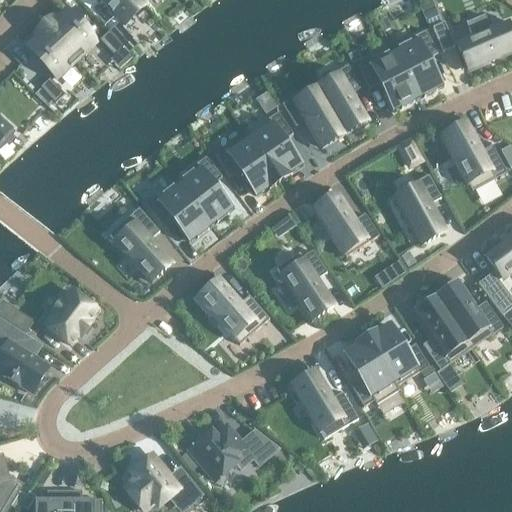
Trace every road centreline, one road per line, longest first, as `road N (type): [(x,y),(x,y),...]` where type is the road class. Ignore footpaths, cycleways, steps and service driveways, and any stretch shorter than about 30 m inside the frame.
road 1 (residential): [(511,210),(391,308),(261,383),(101,441),(70,449),(42,428),(49,405),(135,316)]
road 2 (residential): [(135,316),(303,188),(511,78)]
road 3 (residential): [(135,316),(0,209)]
